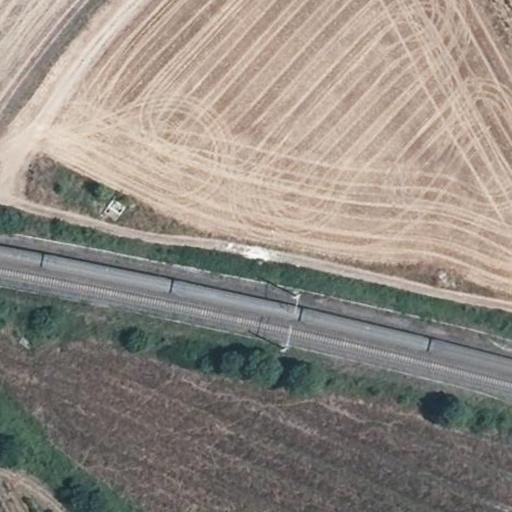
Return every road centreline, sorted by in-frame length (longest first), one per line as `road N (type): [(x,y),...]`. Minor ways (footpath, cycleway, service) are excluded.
road 1 (track): [(0,199),(511,308)]
road 2 (track): [(135,0),(83,57),(0,187)]
